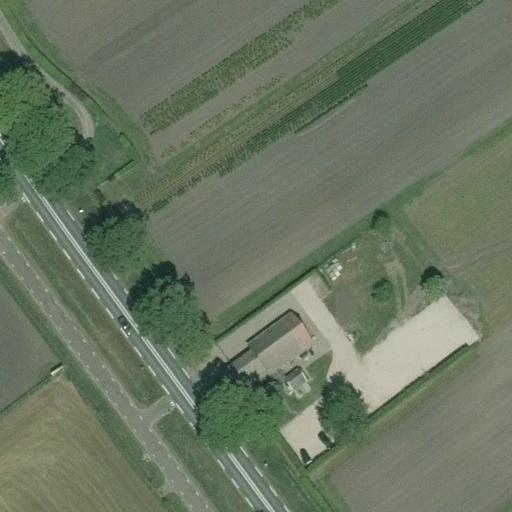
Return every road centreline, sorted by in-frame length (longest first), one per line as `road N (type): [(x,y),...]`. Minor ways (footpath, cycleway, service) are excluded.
road 1 (primary): [(275,511),(0,130)]
road 2 (unclassified): [(206,511),(0,229)]
